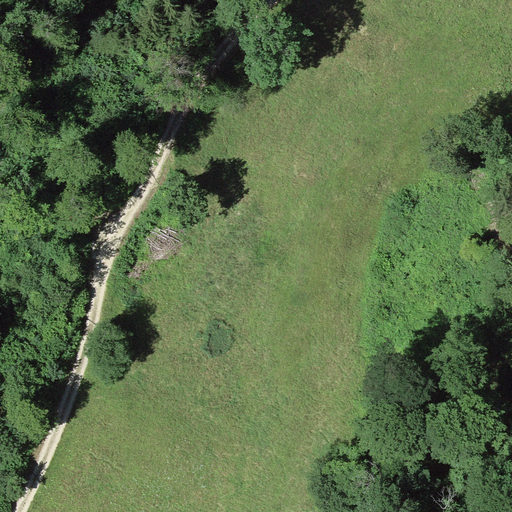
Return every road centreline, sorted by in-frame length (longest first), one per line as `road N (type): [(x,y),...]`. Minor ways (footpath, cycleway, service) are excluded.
road 1 (track): [(20,511),(85,361),(110,262),(183,108),(270,0)]
road 2 (track): [(148,0),(0,23)]
